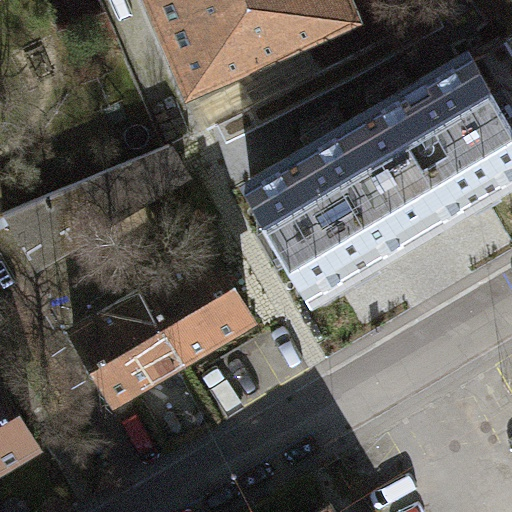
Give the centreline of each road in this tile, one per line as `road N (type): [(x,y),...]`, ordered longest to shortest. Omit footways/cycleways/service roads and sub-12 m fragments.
road 1 (unknown): [(0,304),(483,35)]
road 2 (residential): [(149,511),(511,300)]
